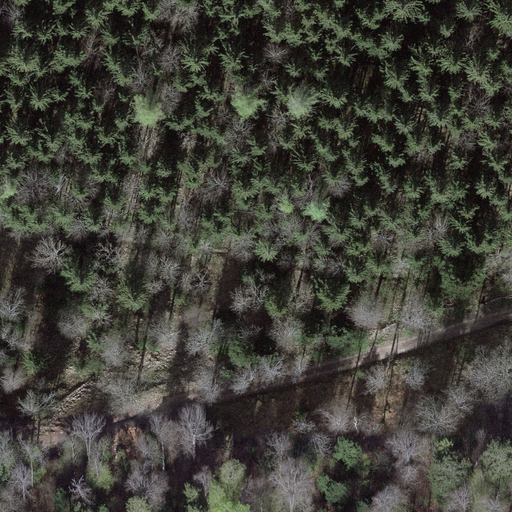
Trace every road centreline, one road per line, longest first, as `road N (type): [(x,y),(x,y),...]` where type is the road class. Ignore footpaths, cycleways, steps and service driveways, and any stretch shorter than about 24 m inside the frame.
road 1 (track): [(0,455),(511,309)]
road 2 (track): [(0,226),(382,269),(511,264)]
